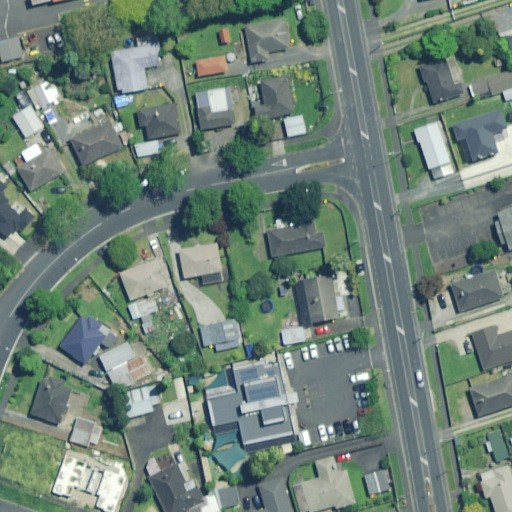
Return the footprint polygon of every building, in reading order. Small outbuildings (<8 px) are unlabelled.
[(289,50),(285,20),(245,26),(251,64),(269,61),(268,53),(289,50)] [(23,58),(19,39),(0,43),(0,56),(1,63),(23,58)] [(115,84),(117,92),(120,91),(121,94),(131,93),(147,90),(144,69),(160,66),(157,44),(110,51),(115,84)] [(225,72),(222,55),(195,60),(198,78),(225,72)] [(457,96),(454,87),(465,84),(456,59),(433,66),(422,70),(433,104),(457,96)] [(511,82),(511,74),(511,71),(471,83),(476,100),(511,89),(511,82)] [(256,122),(280,117),(294,115),(286,77),(260,83),(263,98),(264,105),(253,107),(256,122)] [(56,101),(48,82),(28,92),(37,110),(56,101)] [(236,126),(233,104),(239,103),(237,88),(231,89),(196,94),(201,130),(236,126)] [(25,140),(44,129),(23,92),(14,97),(22,113),(12,118),(18,128),(15,129),(19,137),(22,135),(25,140)] [(180,135),(174,105),(137,111),(140,128),(146,127),(148,140),(180,135)] [(507,128),(501,110),(454,126),(466,164),(499,153),(495,142),(504,139),(502,130),(507,128)] [(305,134),(302,116),(284,120),(287,138),(305,134)] [(123,148),(110,121),(70,140),(82,167),(123,148)] [(455,173),(436,123),(415,131),(433,181),(455,173)] [(159,154),(157,142),(135,145),(137,158),(159,154)] [(41,154),(35,145),(22,153),(28,163),(17,169),(30,193),(63,174),(49,150),(41,154)] [(511,209),(498,214),(509,251),(511,249),(511,209)] [(317,233),(315,221),(267,230),(272,259),(327,248),(323,232),(317,233)] [(223,282),(217,244),(179,251),(184,280),(201,277),(203,286),(223,282)] [(166,289),(156,261),(120,274),(130,302),(166,289)] [(504,299),(495,270),(450,284),(460,313),(504,299)] [(339,290),(336,274),(304,279),(309,312),(297,314),(300,326),(339,320),(337,312),(344,311),(342,297),(334,298),(333,291),(339,290)] [(132,320),(141,318),(142,323),(151,320),(149,315),(157,313),(153,299),(128,307),(132,320)] [(106,327),(97,320),(86,312),(59,347),(85,366),(103,343),(101,342),(108,333),(104,329),(106,327)] [(241,347),(236,322),(200,329),(204,347),(215,345),(216,352),(241,347)] [(511,350),(511,343),(505,323),(463,338),(472,364),(511,350)] [(304,342),(303,329),(282,331),(283,345),(304,342)] [(117,392),(128,386),(164,368),(154,348),(135,358),(127,343),(111,351),(99,357),(117,392)] [(297,443),(278,362),(234,372),(239,391),(207,399),(214,428),(241,422),(248,454),(297,443)] [(67,381),(61,379),(44,373),(29,415),(60,426),(70,397),(73,389),(65,387),(67,381)] [(511,406),(511,376),(470,390),(479,418),(511,406)] [(163,384),(156,386),(119,397),(125,420),(153,412),(151,405),(167,400),(163,384)] [(478,432),(474,421),(460,426),(463,436),(478,432)] [(501,436),(486,442),(495,464),(510,457),(501,436)] [(126,463),(103,456),(98,474),(121,481),(126,463)] [(336,474),(332,458),(315,463),(320,479),(294,485),(301,511),(316,511),(335,507),(336,509),(355,505),(346,471),(336,474)] [(186,484),(177,464),(148,478),(163,511),(180,511),(184,510),(184,511),(200,511),(197,505),(204,502),(194,481),(186,484)] [(511,511),(511,475),(509,466),(479,476),(486,499),(490,497),(494,511),(511,511)] [(96,475),(85,471),(79,489),(90,493),(96,475)] [(391,491),(386,471),(364,476),(369,496),(391,491)] [(291,511),(284,485),(261,492),(266,510),(260,511),(291,511)] [(238,505),(233,486),(217,490),(221,509),(238,505)] [(67,511),(33,499),(30,506),(44,511),(67,511)]
